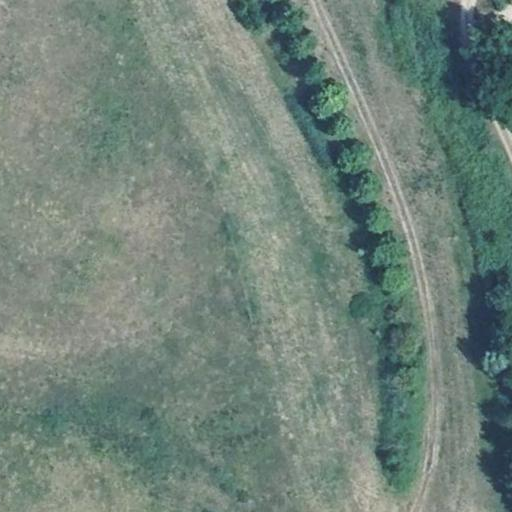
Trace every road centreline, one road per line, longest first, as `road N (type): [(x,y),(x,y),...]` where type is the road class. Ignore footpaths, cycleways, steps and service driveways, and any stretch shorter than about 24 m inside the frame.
road 1 (track): [(416,511),(432,442),(426,320),(406,223),(311,0)]
road 2 (track): [(467,0),(466,38),(511,157)]
